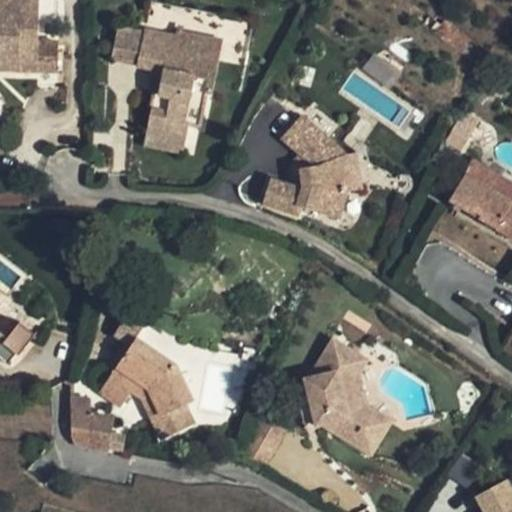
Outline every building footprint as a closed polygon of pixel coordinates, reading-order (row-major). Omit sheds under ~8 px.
[(0,0),(0,68),(20,69),(20,74),(59,75),(60,45),(40,44),(41,27),(22,26),(23,7),(4,6),(4,1),(0,0)] [(0,0),(4,1),(4,6),(23,7),(22,26),(41,27),(41,0),(0,0)] [(441,26),(430,18),(423,25),(472,61),(478,54),(466,44),(469,40),(444,21),(441,26)] [(159,41),(158,46),(177,50),(175,59),(206,65),(203,77),(218,80),(224,53),(159,41)] [(177,50),(158,46),(144,43),(139,68),(155,71),(167,74),(163,95),(157,94),(149,137),(188,145),(191,133),(201,134),(207,103),(214,104),(218,80),(203,77),(206,65),(175,59),(177,50)] [(167,74),(155,71),(153,93),(157,94),(163,95),(167,74)] [(306,119),(285,140),(309,165),(309,171),(304,172),(304,189),(303,192),(288,187),(272,182),(264,206),(299,218),(303,210),(340,221),(349,194),(344,166),(347,165),(346,159),(306,119)] [(473,134),(457,125),(456,127),(448,145),(461,153),(473,134)] [(358,158),(346,159),(347,165),(344,166),(349,194),(362,194),(358,158)] [(511,190),(472,167),(464,181),(511,208),(511,205),(511,190)] [(304,189),(304,172),(293,173),(288,187),(303,192),(304,189)] [(511,208),(464,181),(447,209),(493,236),(511,208)] [(0,348),(1,349),(0,350),(0,358),(8,365),(16,356),(18,357),(36,337),(22,325),(9,339),(0,331),(0,348)] [(511,334),(502,352),(511,356),(511,334)] [(193,403),(175,368),(137,341),(100,392),(106,396),(122,408),(132,395),(145,403),(153,399),(163,418),(185,406),(193,403)] [(315,380),(307,380),(310,394),(318,425),(322,425),(365,451),(374,437),(365,432),(377,412),(370,408),(361,377),(370,361),(338,341),(315,380)] [(318,425),(310,394),(299,396),(305,428),(318,425)] [(113,437),(116,422),(112,419),(92,415),(88,403),(72,399),(72,438),(77,442),(111,449),(113,437)] [(164,441),(195,426),(185,406),(163,418),(153,399),(145,403),(164,441)] [(393,422),(377,412),(365,432),(374,437),(365,451),(373,455),(393,422)] [(265,469),(287,431),(262,417),(241,454),(265,469)] [(124,452),(127,440),(113,437),(111,449),(124,452)] [(511,511),(511,490),(508,483),(478,500),(485,511),(511,511)] [(325,496),(323,498),(322,500),(321,501),(321,505),(323,508),(324,509),(327,510),(329,511),(330,511),(331,510),(335,509),(336,507),(337,505),(337,503),(337,501),(337,499),(335,497),(334,496),(332,495),(330,494),(328,495),(325,496)]
